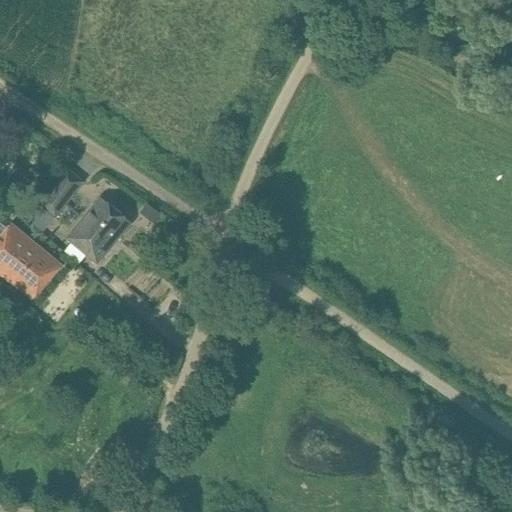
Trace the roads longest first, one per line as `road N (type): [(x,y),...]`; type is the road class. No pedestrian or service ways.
road 1 (unclassified): [(511,435),(226,242)]
road 2 (unclassified): [(116,511),(170,428),(226,242)]
road 3 (track): [(0,86),(226,242)]
road 4 (unclassified): [(226,242),(254,158),(341,0)]
